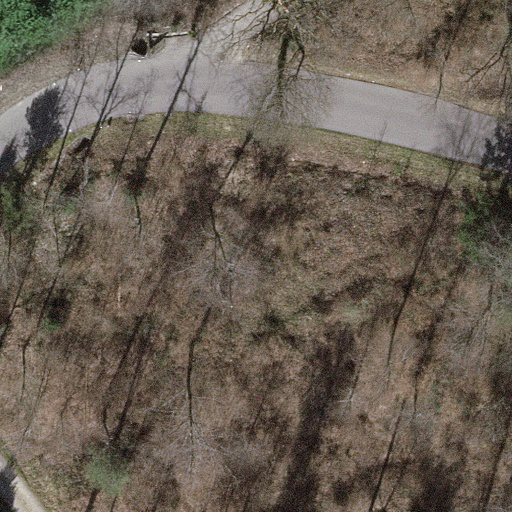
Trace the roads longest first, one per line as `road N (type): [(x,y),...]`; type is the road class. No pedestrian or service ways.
road 1 (tertiary): [(511,150),(309,97),(172,86),(110,89),(51,112),(0,146)]
road 2 (track): [(172,86),(207,47),(283,0)]
